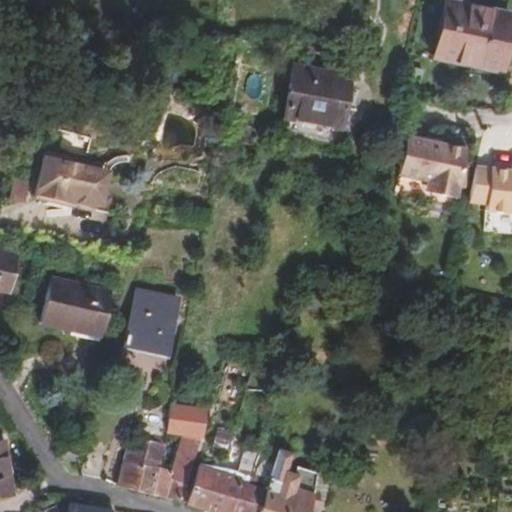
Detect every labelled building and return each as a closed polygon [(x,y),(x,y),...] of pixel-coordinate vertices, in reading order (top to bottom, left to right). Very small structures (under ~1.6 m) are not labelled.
[(504,15),(442,3),(431,56),(493,68),(504,15)] [(284,66),(275,118),(334,129),(343,76),(284,66)] [(460,150),(400,136),(391,175),(419,182),(418,187),(434,190),(433,195),(449,199),(460,150)] [(511,171),(504,171),(468,167),(464,202),(482,204),(482,211),(511,214),(511,171)] [(110,186),(31,168),(21,212),(100,230),(110,186)] [(434,190),(418,187),(417,192),(433,195),(434,190)] [(170,303),(128,293),(115,346),(158,356),(170,303)] [(95,324),(33,310),(22,354),(85,368),(95,324)] [(446,365),(451,336),(432,333),(430,345),(425,344),(423,361),(446,365)] [(157,444),(163,408),(134,405),(117,461),(150,469),(155,450),(157,444)] [(198,411),(163,408),(157,444),(164,445),(166,438),(180,439),(180,451),(191,452),(198,411)] [(223,449),(226,435),(216,432),(212,446),(223,449)] [(58,460),(76,464),(80,445),(62,441),(58,460)] [(81,441),(80,445),(76,464),(73,475),(94,480),(102,446),(81,441)] [(257,484),(264,458),(225,447),(219,469),(244,476),(243,480),(257,484)] [(150,469),(117,461),(108,489),(149,497),(174,503),(185,470),(175,466),(171,477),(159,472),(164,454),(155,450),(150,469)] [(281,455),(267,450),(264,458),(257,484),(255,489),(248,511),(304,511),(300,511),(308,476),(288,470),(286,477),(277,475),(281,455)] [(204,511),(248,511),(255,489),(193,470),(182,505),(204,511)]
